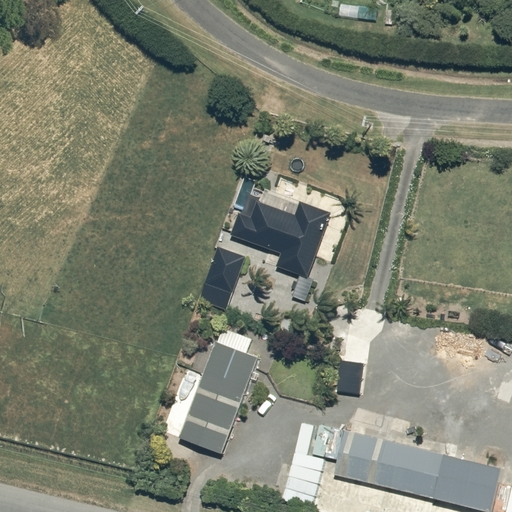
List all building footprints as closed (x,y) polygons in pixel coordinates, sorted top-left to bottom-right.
[(292,269),(316,205),(284,193),(279,207),(241,193),(235,209),(223,205),(215,227),(266,245),(261,257),(292,269)] [(202,238),(183,290),(211,300),(230,248),(202,238)] [(284,267),(276,288),(289,292),(297,271),(284,267)] [(201,333),(165,429),(207,445),(244,349),(201,333)] [(429,446),(330,422),(319,466),(418,490),(429,446)]
